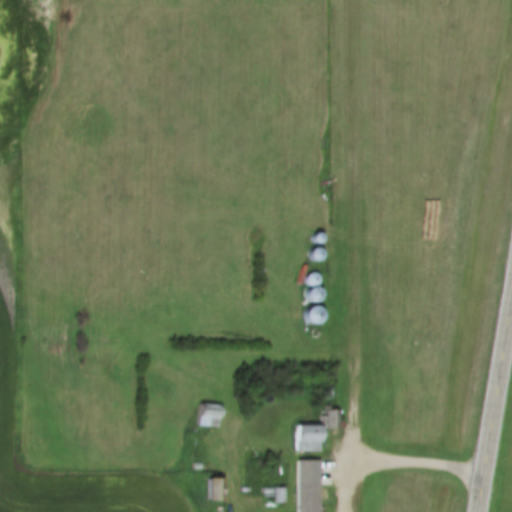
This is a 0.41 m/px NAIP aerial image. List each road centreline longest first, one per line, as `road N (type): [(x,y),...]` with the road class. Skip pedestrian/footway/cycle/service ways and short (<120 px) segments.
road 1 (track): [(357,2),(356,462)]
road 2 (secondary): [(479,511),(511,331)]
